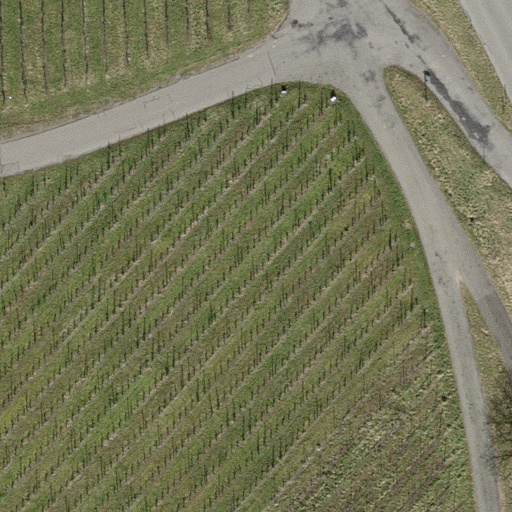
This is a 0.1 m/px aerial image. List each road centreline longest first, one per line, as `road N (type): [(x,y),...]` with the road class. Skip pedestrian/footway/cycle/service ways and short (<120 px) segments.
road 1 (track): [(0,152),(93,129),(351,24)]
road 2 (track): [(511,315),(429,201),(351,24)]
road 3 (track): [(429,201),(490,511)]
road 4 (track): [(351,24),(426,34),(511,147)]
